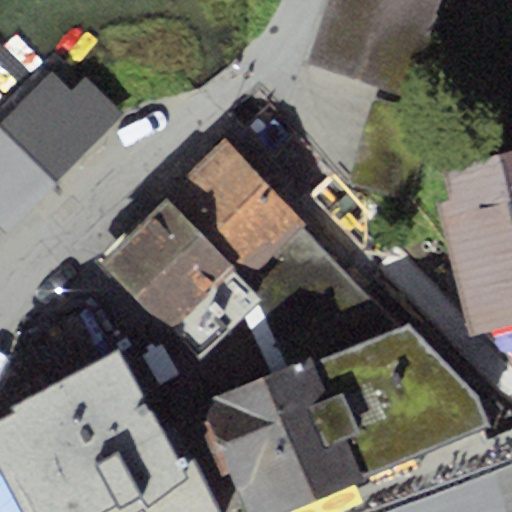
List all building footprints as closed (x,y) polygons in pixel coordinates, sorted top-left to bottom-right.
[(414,79),(430,33),(335,0),(326,0),(312,42),(414,79)] [(441,0),(335,0),(430,33),(441,0)] [(0,127),(0,227),(4,231),(121,111),(69,61),(0,127)] [(247,278),(302,224),(311,216),(234,136),(170,198),(247,278)] [(511,146),(444,165),(452,195),(435,200),(472,334),(511,323),(511,146)] [(247,278),(170,198),(103,262),(201,358),(257,297),(247,278)] [(408,323),(302,224),(247,278),(257,297),(290,364),(311,355),(313,361),(365,338),(408,323)] [(408,323),(365,338),(416,455),(488,423),(473,390),(408,323)] [(365,338),(313,361),(364,478),(416,455),(365,338)] [(115,349),(12,402),(18,410),(0,418),(0,467),(23,511),(224,511),(182,421),(165,431),(115,349)] [(313,361),(311,355),(290,364),(202,401),(249,511),(287,511),(364,478),(313,361)]
